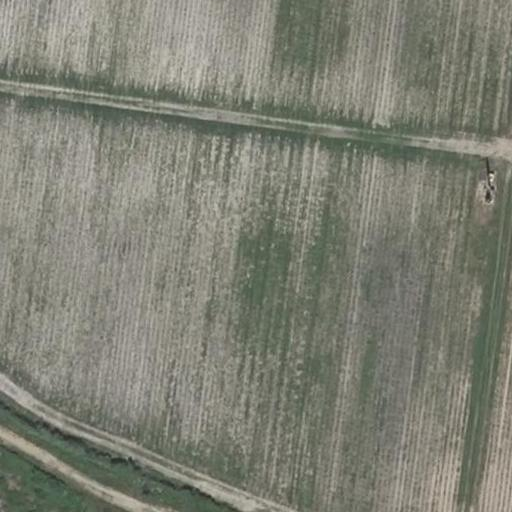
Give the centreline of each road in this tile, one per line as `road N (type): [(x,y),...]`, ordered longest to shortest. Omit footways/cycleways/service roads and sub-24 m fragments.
road 1 (track): [(0,85),(511,157)]
road 2 (track): [(475,511),(511,191)]
road 3 (track): [(0,376),(79,425),(270,511)]
